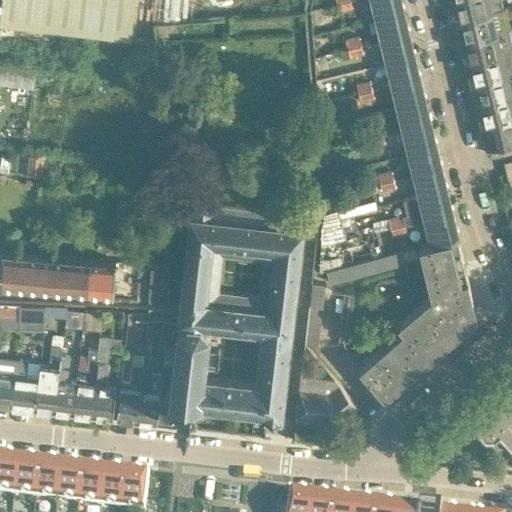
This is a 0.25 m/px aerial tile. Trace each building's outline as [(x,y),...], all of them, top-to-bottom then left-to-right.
[(134,0),(0,0),(0,20),(130,36),(134,0)] [(350,0),(336,4),(338,13),(352,10),(350,0)] [(402,0),(372,0),(376,18),(405,11),(402,0)] [(503,8),(501,0),(452,0),(457,19),(503,8)] [(506,7),(503,8),(457,19),(462,40),(508,29),(511,28),(506,7)] [(405,11),(376,18),(382,40),(410,33),(405,11)] [(156,36),(168,35),(167,21),(155,22),(156,36)] [(467,61),(511,49),(511,43),(508,29),(462,40),(467,61)] [(43,31),(41,44),(54,45),(55,32),(43,31)] [(410,33),(382,40),(387,62),(415,55),(410,33)] [(345,39),(348,49),(361,45),(359,36),(345,39)] [(348,49),(341,50),(343,59),(364,55),(361,45),(348,49)] [(511,49),(467,61),(472,82),(511,72),(511,49)] [(415,55),(387,62),(393,85),(421,78),(415,55)] [(0,61),(0,83),(33,87),(35,65),(0,61)] [(511,72),(472,82),(477,103),(511,94),(511,72)] [(421,78),(393,85),(398,108),(426,101),(421,78)] [(356,84),(358,93),(372,90),(370,80),(356,84)] [(372,90),(358,93),(360,102),(374,99),(372,90)] [(482,124),(511,116),(511,94),(477,103),(482,124)] [(426,101),(398,108),(404,130),(432,123),(426,101)] [(511,116),(482,124),(487,146),(499,143),(502,155),(511,152),(511,116)] [(144,118),(143,134),(155,136),(156,120),(144,118)] [(432,123),(404,130),(409,153),(437,146),(432,123)] [(366,129),(368,138),(382,135),(380,126),(366,129)] [(384,144),(382,135),(368,138),(370,147),(384,144)] [(437,146),(409,153),(414,175),(443,168),(437,146)] [(30,151),(27,175),(41,177),(44,153),(30,151)] [(511,158),(503,160),(506,172),(511,170),(511,158)] [(443,168),(414,175),(420,198),(448,191),(443,168)] [(378,174),(380,183),(394,180),(392,171),(378,174)] [(394,180),(380,183),(382,192),(396,189),(394,180)] [(168,341),(166,356),(173,357),(169,389),(166,389),(165,395),(160,394),(156,422),(176,425),(177,416),(179,415),(188,416),(190,418),(192,417),(190,415),(190,411),(191,411),(192,411),(193,412),(194,411),(195,411),(195,410),(196,410),(196,409),(196,408),(196,407),(196,406),(200,407),(201,408),(203,407),(202,405),(265,413),(264,422),(279,424),(280,416),(281,415),(283,415),(296,302),(305,226),(306,215),(219,204),(220,197),(217,191),(212,186),(203,185),(197,188),(193,194),(191,212),(180,300),(171,299),(170,309),(169,317),(164,316),(163,321),(161,340),(168,341)] [(410,215),(404,216),(406,226),(426,221),(454,214),(448,191),(420,198),(406,201),(410,215)] [(325,215),(322,246),(346,240),(340,218),(377,208),(375,201),(325,215)] [(454,214),(426,221),(431,242),(432,241),(458,235),(459,235),(454,214)] [(404,216),(373,223),(375,233),(392,229),(406,226),(404,216)] [(406,226),(392,229),(394,238),(408,235),(406,226)] [(477,315),(458,235),(432,241),(432,242),(420,245),(431,294),(463,327),(477,315)] [(2,251),(0,274),(0,280),(88,288),(91,257),(2,250),(2,251)] [(405,262),(402,250),(401,250),(396,251),(400,263),(405,262)] [(396,251),(391,252),(395,265),(400,263),(396,251)] [(390,266),(395,265),(391,252),(386,254),(390,266)] [(386,254),(381,255),(385,267),(390,266),(386,254)] [(380,269),(385,267),(381,255),(376,256),(380,269)] [(320,262),(319,272),(327,270),(332,268),(337,267),(342,266),(339,256),(320,262)] [(376,256),(371,258),(375,270),(380,269),(376,256)] [(91,257),(88,288),(114,290),(116,259),(91,257)] [(370,271),(375,270),(371,258),(366,259),(370,271)] [(366,259),(361,260),(365,273),(370,271),(366,259)] [(360,274),(365,273),(361,260),(356,262),(360,274)] [(356,262),(352,263),(355,275),(360,274),(356,262)] [(350,277),(355,275),(352,263),(347,264),(350,277)] [(347,264),(342,266),(345,278),(350,277),(347,264)] [(340,279),(345,278),(342,266),(337,267),(340,279)] [(337,267),(332,268),(335,281),(340,279),(337,267)] [(152,268),(151,276),(163,277),(164,269),(152,268)] [(332,268),(327,270),(330,282),(335,281),(332,268)] [(151,276),(150,284),(162,285),(163,277),(151,276)] [(323,300),(325,284),(312,282),(310,299),(323,300)] [(150,284),(150,292),(162,293),(162,285),(150,284)] [(150,292),(149,300),(161,301),(162,293),(150,292)] [(403,328),(430,356),(463,327),(431,294),(398,322),(403,328)] [(0,314),(19,316),(19,303),(0,302),(0,314)] [(19,316),(19,320),(45,321),(45,314),(45,304),(20,303),(19,303),(19,316)] [(45,304),(45,314),(66,316),(66,308),(67,305),(45,304)] [(100,328),(102,309),(85,307),(84,310),(82,327),(100,328)] [(149,307),(148,320),(163,321),(164,316),(169,317),(170,309),(149,307)] [(66,316),(65,325),(82,327),(84,310),(66,308),(66,316)] [(128,312),(128,323),(148,323),(148,320),(148,312),(128,312)] [(435,361),(430,356),(403,328),(359,366),(390,401),(435,361)] [(100,361),(93,415),(113,417),(116,386),(107,385),(111,335),(99,334),(98,350),(97,361),(100,361)] [(40,362),(34,408),(54,410),(61,356),(62,346),(51,345),(49,363),(40,362)] [(97,361),(98,350),(88,349),(86,367),(79,366),(78,379),(74,412),(93,415),(100,361),(97,361)] [(145,354),(143,366),(137,420),(156,422),(160,394),(160,390),(149,389),(153,355),(145,354)] [(61,356),(54,410),(74,412),(78,379),(68,378),(70,357),(61,356)] [(0,403),(10,405),(16,359),(0,357),(0,403)] [(10,405),(34,408),(40,362),(16,359),(10,405)] [(121,385),(117,417),(137,420),(143,366),(131,365),(129,379),(121,378),(121,385)] [(302,373),(297,418),(339,423),(358,405),(334,377),(302,373)] [(511,382),(494,398),(495,401),(487,403),(470,419),(471,424),(485,440),(495,440),(500,436),(511,449),(511,382)] [(1,456),(0,464),(0,494),(18,496),(22,458),(1,456)] [(22,458),(18,496),(39,499),(43,461),(22,458)] [(43,461),(39,499),(60,501),(64,463),(43,461)] [(64,463),(60,501),(81,504),(86,466),(64,463)] [(86,466),(81,504),(102,507),(107,469),(86,466)] [(107,469),(102,507),(123,509),(128,471),(107,469)] [(128,471),(123,509),(144,511),(149,474),(128,471)] [(289,491),(286,511),(308,511),(311,494),(289,491)] [(311,494),(308,511),(329,511),(332,496),(311,494)] [(332,496),(329,511),(351,511),(353,499),(332,496)] [(353,499),(351,511),(372,511),(374,501),(353,499)] [(374,501),(372,511),(394,511),(395,504),(374,501)]
